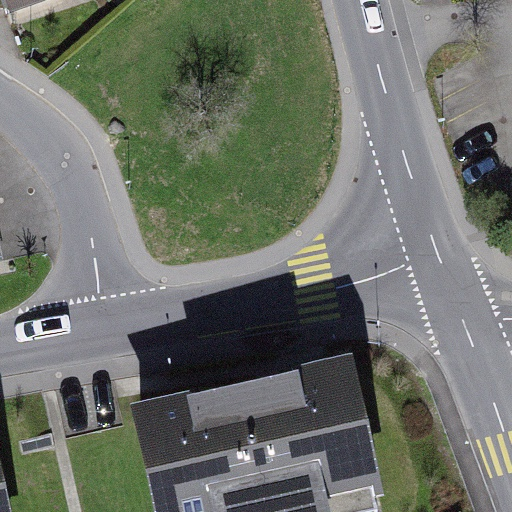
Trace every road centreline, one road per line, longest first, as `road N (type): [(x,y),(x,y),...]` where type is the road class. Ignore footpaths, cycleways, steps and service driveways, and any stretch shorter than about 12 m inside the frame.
road 1 (residential): [(438,269),(317,300),(98,330)]
road 2 (residential): [(357,0),(438,269)]
road 3 (residential): [(98,330),(84,205),(46,142),(0,100)]
road 4 (residential): [(438,269),(511,463)]
